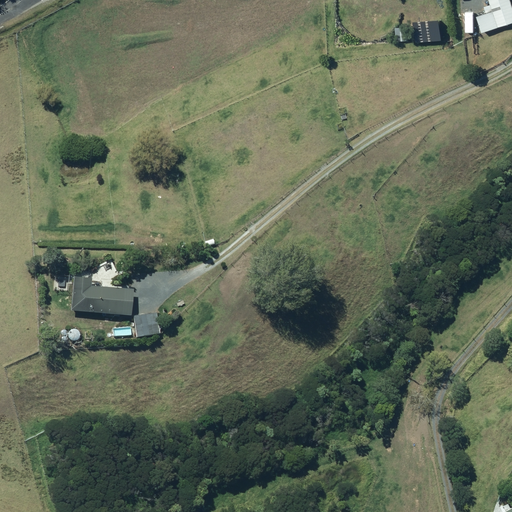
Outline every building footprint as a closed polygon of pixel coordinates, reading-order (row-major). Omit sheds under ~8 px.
[(511,21),(511,4),(510,0),(489,0),(492,7),(473,15),(481,34),(511,21)] [(408,25),(397,25),(397,41),(409,41),(408,25)] [(92,263),(91,278),(115,280),(116,265),(92,263)] [(71,310),(129,315),(132,285),(74,281),(71,310)] [(135,316),(135,328),(136,335),(160,334),(159,315),(135,316)] [(501,501),(496,502),(493,511),(511,511),(511,508),(510,504),(501,501)]
